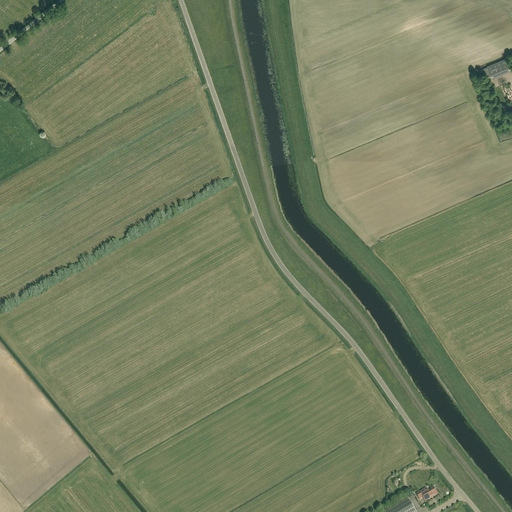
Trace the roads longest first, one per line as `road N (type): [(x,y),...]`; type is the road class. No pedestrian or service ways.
road 1 (unclassified): [(475,511),(354,344),(277,259),(181,0)]
road 2 (track): [(511,462),(404,310),(311,204),(271,0)]
